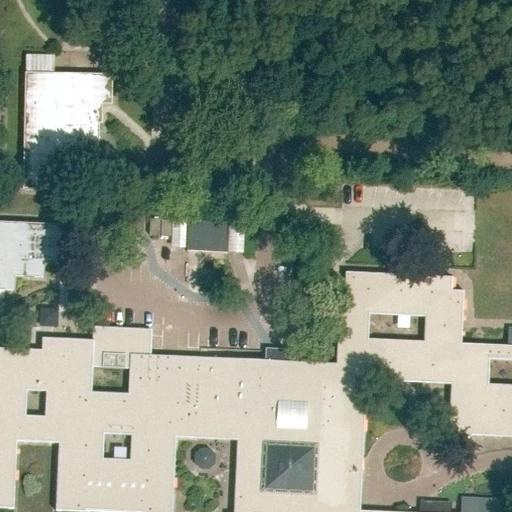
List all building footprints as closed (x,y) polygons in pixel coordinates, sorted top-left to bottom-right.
[(111,105),(112,75),(24,73),(22,189),(66,190),(67,142),(80,143),(80,146),(87,146),(94,139),(95,133),(91,133),(91,124),(101,124),(101,105),(111,105)] [(149,220),(149,236),(159,236),(159,220),(149,220)] [(160,237),(170,237),(171,221),(161,220),(160,237)] [(0,290),(13,291),(14,277),(43,278),(43,264),(63,265),(64,226),(22,224),(0,222),(0,290)] [(188,222),(186,252),(226,255),(228,224),(188,222)] [(358,511),(365,381),(450,385),(448,438),(511,440),(511,347),(461,345),(463,292),(451,291),(452,278),(345,273),(344,286),(332,286),(330,340),(337,340),(336,365),(149,356),(130,356),(129,370),(128,395),(90,393),(91,369),(92,354),(92,346),(92,341),(39,338),(38,351),(0,349),(0,509),(13,510),(16,442),(58,444),(54,511),(171,511),(175,438),(246,442),(242,511),(358,511)] [(92,341),(92,346),(92,354),(91,369),(101,369),(102,355),(125,356),(124,370),(129,370),(130,356),(149,356),(150,331),(93,328),(92,341)] [(102,355),(101,369),(124,370),(125,356),(102,355)]
